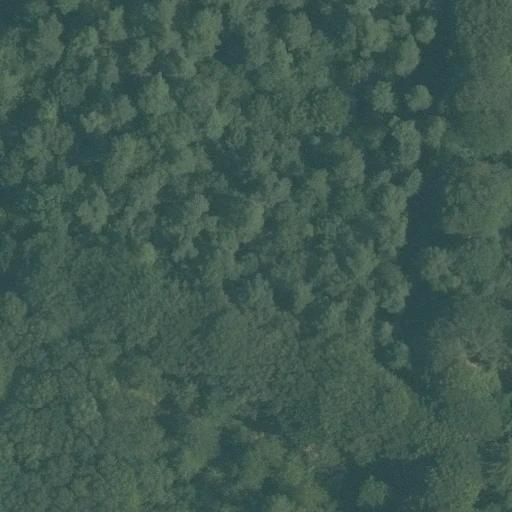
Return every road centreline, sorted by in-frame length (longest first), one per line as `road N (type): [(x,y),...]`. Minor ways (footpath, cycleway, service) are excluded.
road 1 (track): [(0,238),(511,459)]
road 2 (track): [(497,0),(457,511)]
